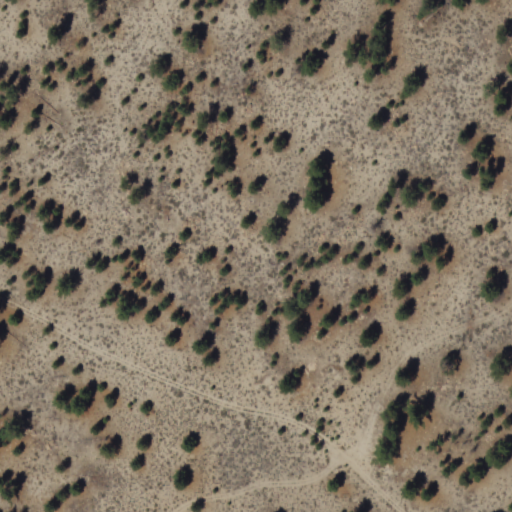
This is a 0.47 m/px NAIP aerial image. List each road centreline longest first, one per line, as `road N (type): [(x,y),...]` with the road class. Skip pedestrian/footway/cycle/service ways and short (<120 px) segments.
road 1 (track): [(0,299),(215,401),(317,430),(402,511)]
road 2 (track): [(215,401),(177,409),(143,434),(133,453),(128,511)]
